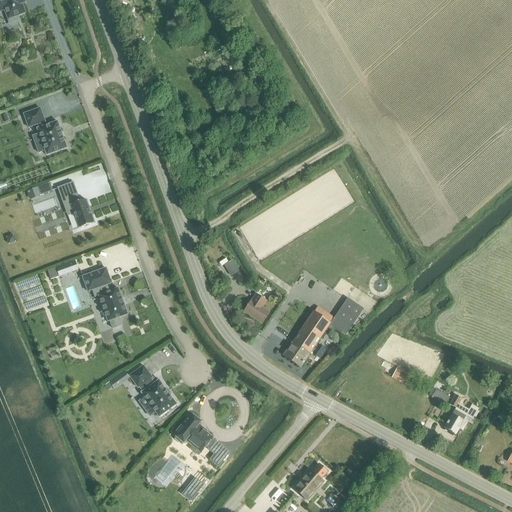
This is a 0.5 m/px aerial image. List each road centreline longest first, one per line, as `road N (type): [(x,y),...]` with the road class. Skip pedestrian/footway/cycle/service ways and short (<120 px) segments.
road 1 (unclassified): [(318,399),(250,357),(213,312),(124,72)]
road 2 (residential): [(198,371),(83,87),(124,72)]
road 3 (unclassified): [(511,501),(318,399)]
road 4 (track): [(185,243),(345,141)]
road 5 (unclassified): [(225,511),(318,399)]
